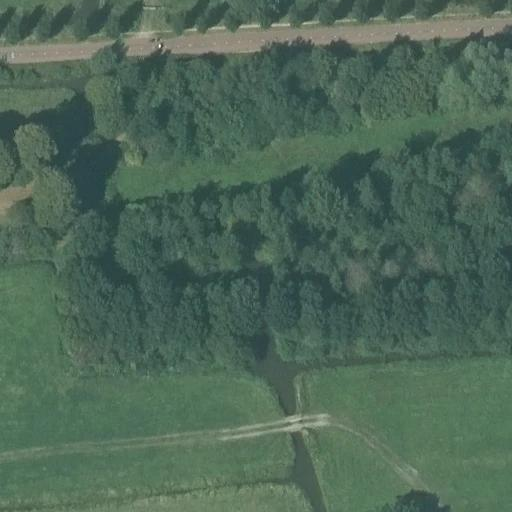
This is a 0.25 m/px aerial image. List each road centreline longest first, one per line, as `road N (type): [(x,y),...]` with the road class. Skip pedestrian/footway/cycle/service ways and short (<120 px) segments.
road 1 (unclassified): [(0,58),(511,29)]
road 2 (track): [(433,511),(431,501),(333,419),(0,452)]
